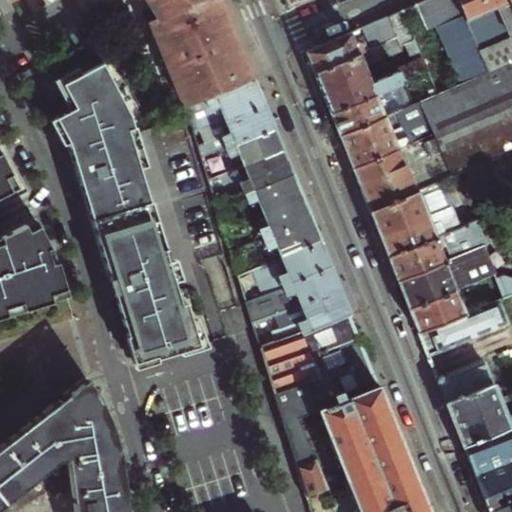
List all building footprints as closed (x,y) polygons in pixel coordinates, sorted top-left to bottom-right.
[(6,0),(8,3),(14,0),(130,0),(144,26),(184,107),(255,82),(250,72),(238,43),(219,0),(6,0)] [(487,73),(454,0),(427,0),(361,29),(364,36),(371,51),(359,56),(350,33),(305,53),(310,67),(323,99),(330,116),(404,83),(427,73),(406,21),(417,16),(426,36),(436,31),(459,85),(487,73)] [(497,38),(479,0),(454,0),(487,73),(459,85),(420,102),(433,133),(450,176),(511,150),(511,37),(499,43),(497,38)] [(479,0),(497,38),(503,35),(500,30),(511,24),(511,15),(505,0),(479,0)] [(97,239),(136,360),(208,338),(142,130),(129,92),(108,54),(79,70),(79,69),(51,83),(64,108),(49,117),(67,150),(68,154),(70,152),(97,239)] [(255,82),(184,107),(192,130),(196,129),(264,103),(259,93),(255,82)] [(413,105),(404,83),(330,116),(334,127),(338,137),(413,105)] [(433,133),(420,102),(413,105),(338,137),(344,153),(350,167),(433,133)] [(264,103),(196,129),(205,152),(273,126),(269,117),(264,103)] [(273,126),(205,152),(199,154),(206,178),(235,167),(283,149),(278,138),(273,126)] [(439,181),(450,176),(433,133),(350,167),(360,192),(367,211),(439,181)] [(283,149),(235,167),(243,190),(292,172),(288,162),(283,149)] [(292,172),(243,190),(250,207),(260,203),(271,231),(260,235),(266,252),(277,248),(280,256),(320,241),(317,235),(308,213),(297,184),(292,172)] [(386,258),(459,229),(439,181),(367,211),(378,239),(386,258)] [(7,229),(0,230),(0,316),(67,296),(52,245),(49,239),(43,221),(38,212),(7,229)] [(443,263),(395,281),(401,297),(406,310),(459,289),(478,281),(493,276),(481,247),(485,246),(475,222),(464,227),(469,240),(473,251),(443,263)] [(445,249),(469,240),(464,227),(459,229),(386,258),(391,272),(395,281),(443,263),(438,250),(442,248),(445,249)] [(320,241),(280,256),(253,266),(261,289),(243,296),(250,320),(267,314),(289,306),(285,297),(281,299),(278,291),(282,289),(280,282),(329,264),(326,257),(320,241)] [(285,297),(289,306),(300,302),(322,294),(338,288),(334,278),(329,264),(280,282),(282,289),(278,291),(281,299),(285,297)] [(478,281),(488,305),(497,302),(503,299),(494,279),(493,276),(478,281)] [(494,279),(503,299),(511,295),(511,279),(502,276),(494,279)] [(267,314),(250,320),(259,349),(302,492),(320,485),(322,487),(345,477),(359,511),(428,511),(417,483),(367,360),(351,319),(338,288),(322,294),(300,302),(304,315),(272,327),(267,314)] [(459,289),(406,310),(412,323),(416,334),(464,315),(456,295),(461,293),(459,289)] [(488,305),(464,315),(416,334),(425,357),(506,325),(497,302),(488,305)] [(454,429),(461,449),(510,429),(483,364),(448,379),(446,377),(442,376),(438,378),(437,380),(436,384),(454,429)] [(112,442),(90,373),(39,412),(0,442),(0,511),(127,511),(119,486),(112,442)] [(511,511),(511,428),(510,429),(461,449),(482,500),(486,511),(511,511)]
